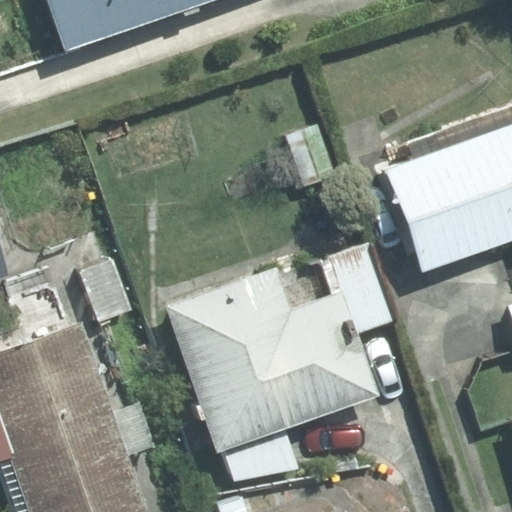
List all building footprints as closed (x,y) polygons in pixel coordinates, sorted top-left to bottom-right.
[(46,0),(63,48),(206,0),(46,0)] [(511,119),(386,169),(422,266),(511,231),(511,304),(502,308),(511,335),(511,119)] [(270,262),(161,299),(234,483),(293,460),(280,427),(375,389),(354,335),(397,318),(365,236),(310,258),(323,290),(287,304),(270,262)] [(110,252),(79,263),(100,319),(131,308),(110,252)] [(144,511),(77,317),(0,345),(0,412),(34,511),(144,511)] [(344,511),(341,503),(315,511),(344,511)]
